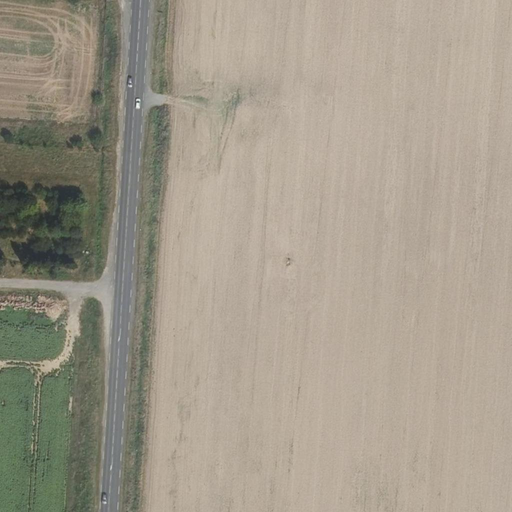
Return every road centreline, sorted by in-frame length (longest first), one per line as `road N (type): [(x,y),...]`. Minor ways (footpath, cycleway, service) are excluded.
road 1 (primary): [(115,511),(147,0)]
road 2 (track): [(0,291),(129,299)]
